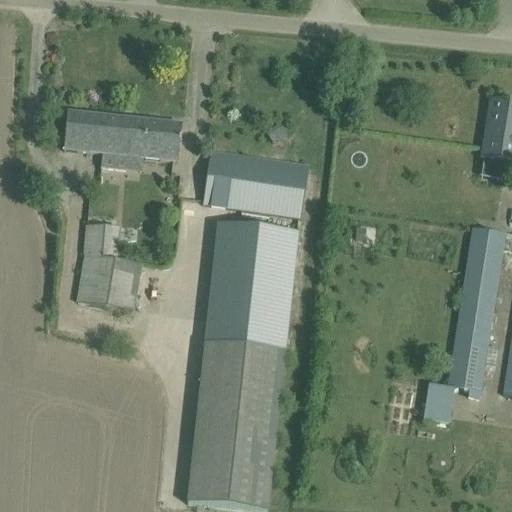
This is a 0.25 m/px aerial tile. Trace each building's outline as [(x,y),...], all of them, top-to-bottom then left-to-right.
[(511,106),(492,104),(483,161),(511,164),(511,106)] [(65,136),(64,153),(103,157),(101,170),(128,173),(129,160),(144,162),(178,165),(180,148),(182,128),(68,116),(65,136)] [(212,156),(204,208),(300,222),(307,169),(212,156)] [(284,355),(298,236),(218,228),(204,348),(284,355)] [(82,256),(77,306),(135,317),(142,268),(118,263),(117,263),(100,261),(103,230),(87,229),(84,256),(82,256)] [(470,252),(448,389),(481,394),(505,237),(496,235),(474,232),(473,232),(470,252)] [(511,342),(503,398),(511,399),(511,342)] [(189,505),(255,511),(269,511),(284,355),(204,348),(189,505)]
